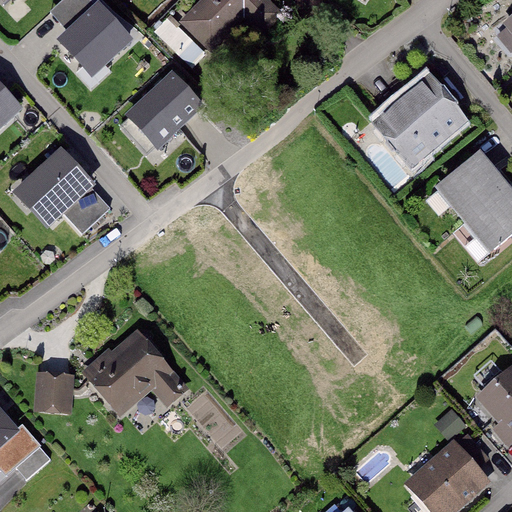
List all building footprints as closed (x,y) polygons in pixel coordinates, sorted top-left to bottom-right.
[(259,0),(206,0),(181,26),(208,52),(241,19),(259,36),(277,18),(259,0)] [(93,6),(53,43),(88,81),(128,43),(93,6)] [(176,34),(165,46),(189,69),(200,57),(176,34)] [(166,74),(121,119),(153,152),(198,107),(166,74)] [(427,75),(371,121),(408,166),(458,124),(444,108),(445,102),(439,102),(435,96),(440,92),(427,75)] [(0,124),(17,109),(0,91),(0,124)] [(92,187),(65,159),(21,202),(48,230),(92,187)] [(477,159),(441,190),(492,251),(511,234),(511,201),(489,174),(477,159)] [(164,372),(136,340),(111,362),(107,356),(99,363),(100,371),(88,381),(116,414),(164,372)] [(511,439),(511,376),(510,374),(479,400),(501,425),(494,432),(505,446),(511,439)] [(68,381),(38,379),(35,412),(65,414),(68,381)] [(462,428),(450,414),(438,424),(451,438),(462,428)] [(0,447),(12,437),(0,423),(0,447)] [(53,462),(36,439),(13,455),(30,478),(53,462)] [(407,488),(428,511),(452,511),(483,485),(452,449),(407,488)]
